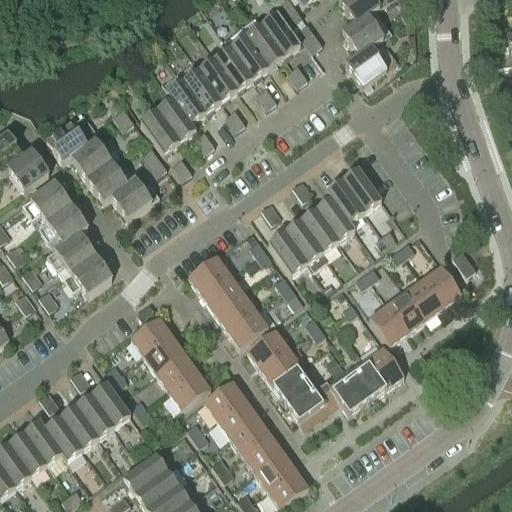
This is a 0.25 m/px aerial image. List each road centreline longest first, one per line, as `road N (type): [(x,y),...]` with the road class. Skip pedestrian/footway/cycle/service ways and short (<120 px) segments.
road 1 (residential): [(329,505),(158,268)]
road 2 (residential): [(158,268),(364,123)]
road 3 (tertiary): [(346,511),(470,419),(494,388),(511,337)]
road 4 (residential): [(0,409),(60,366),(158,268)]
road 5 (residential): [(364,123),(336,82),(228,162)]
road 6 (tertiary): [(511,256),(453,88)]
road 7 (residential): [(439,256),(426,212),(364,123)]
